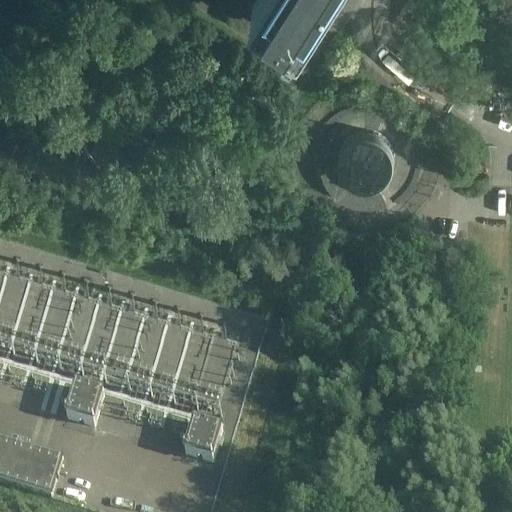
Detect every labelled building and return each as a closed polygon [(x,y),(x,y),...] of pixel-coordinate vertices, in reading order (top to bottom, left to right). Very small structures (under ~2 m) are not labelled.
[(313,0),(265,0),(271,3),(270,5),(290,19),(292,17),(299,21),(313,0)] [(388,200),(379,184),(382,183),(386,180),(389,176),(391,173),(393,169),(394,165),(395,160),(395,156),(394,152),(392,147),(390,143),(387,140),(384,137),(380,135),(377,133),(373,132),(368,131),(362,132),(356,133),(353,135),(350,137),(347,139),(344,143),(342,146),(340,150),(339,154),(339,158),(339,162),(340,166),(322,169),(324,175),(326,181),(330,187),(334,191),(338,196),(344,199),(349,202),(355,204),(364,206),(372,205),(376,205),(380,204),(388,200)] [(67,420),(95,428),(104,397),(76,389),(67,420)] [(185,456),(213,464),(222,433),(195,425),(185,456)] [(0,482),(51,498),(63,460),(0,441),(0,482)]
